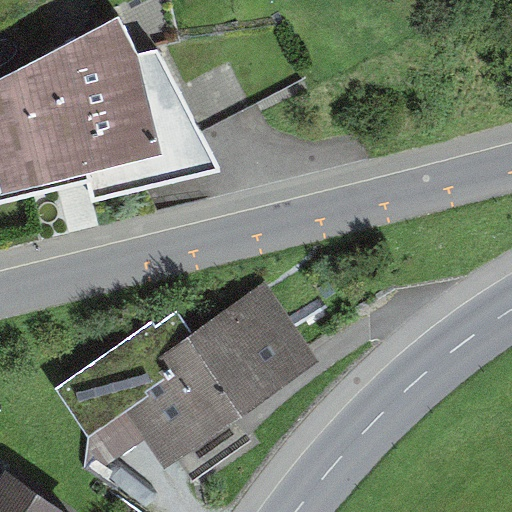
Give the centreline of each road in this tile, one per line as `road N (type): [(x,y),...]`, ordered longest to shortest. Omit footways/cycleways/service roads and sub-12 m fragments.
road 1 (unclassified): [(0,285),(511,159)]
road 2 (tertiary): [(294,511),(388,402),(511,308)]
